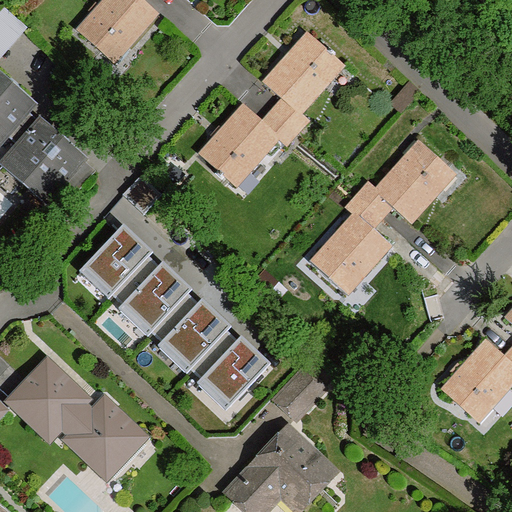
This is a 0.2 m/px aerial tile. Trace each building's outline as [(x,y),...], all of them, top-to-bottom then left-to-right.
[(108,0),(80,33),(119,67),(163,17),(144,0),(108,0)] [(0,14),(0,54),(2,56),(31,24),(9,5),(0,14)] [(246,106),(200,156),(240,191),(283,143),(289,149),(312,123),(305,117),(348,70),(309,35),(264,84),(283,101),(264,122),(246,106)] [(0,143),(32,106),(0,77),(0,143)] [(82,159),(39,121),(0,165),(0,167),(42,204),(82,159)] [(413,229),(458,178),(418,143),(375,192),(369,186),(346,212),(354,218),(312,266),(351,300),(395,251),(376,234),(395,212),(413,229)] [(145,234),(98,286),(134,319),(152,300),(170,317),(200,284),(145,234)] [(489,341),(443,392),(483,427),(511,394),(511,314),(507,320),(511,324),(511,353),(507,358),(489,341)] [(88,398),(46,359),(6,401),(49,441),(61,428),(68,435),(63,439),(106,479),(145,437),(103,397),(91,410),(83,403),(88,398)] [(297,373),(271,402),(294,422),(319,393),(297,373)] [(302,511),(336,474),(287,430),(227,496),(243,511),(269,511),(280,501),(292,511),(302,511)]
